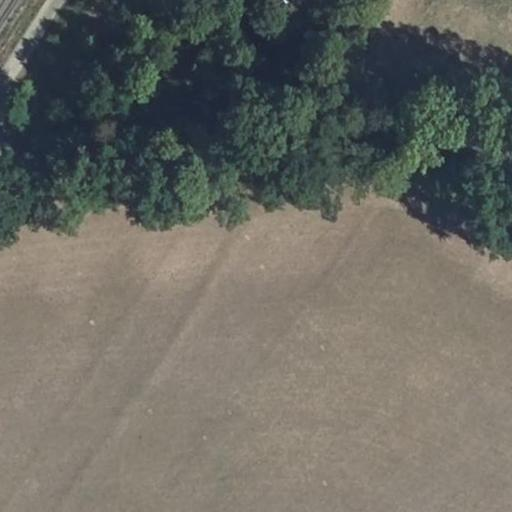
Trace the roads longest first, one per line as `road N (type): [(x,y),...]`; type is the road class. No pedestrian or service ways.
road 1 (unclassified): [(0,169),(37,188),(86,187),(373,141),(511,152)]
road 2 (unclassified): [(0,104),(65,0)]
